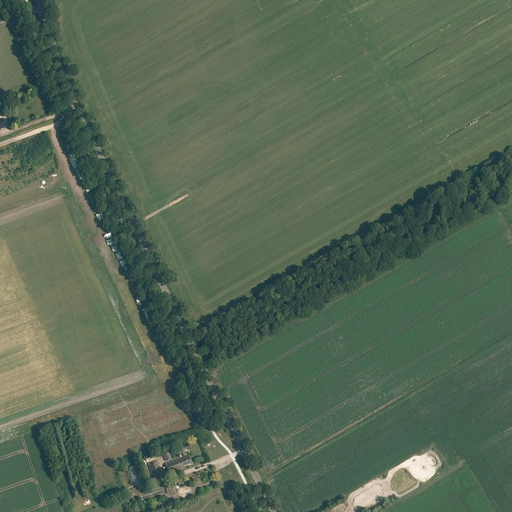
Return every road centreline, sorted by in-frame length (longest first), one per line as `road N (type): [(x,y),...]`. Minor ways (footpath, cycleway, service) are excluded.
road 1 (tertiary): [(274,511),(72,98),(42,8)]
road 2 (track): [(243,450),(75,511)]
